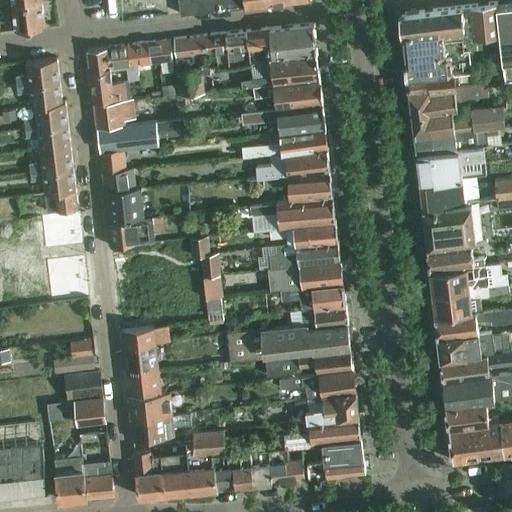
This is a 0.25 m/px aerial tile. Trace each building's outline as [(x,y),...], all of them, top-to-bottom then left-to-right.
[(177,0),(180,15),(245,7),(298,0),(177,0)] [(41,1),(12,5),(15,30),(44,27),(41,1)] [(469,38),(498,34),(495,4),(400,15),(403,34),(442,30),(461,28),(462,35),(469,38)] [(511,5),(497,7),(497,4),(495,4),(498,34),(499,44),(503,82),(511,80),(511,5)] [(273,58),(317,54),(314,24),(255,31),(254,30),(246,31),(248,50),(273,46),(273,58)] [(498,34),(469,38),(462,39),(462,37),(444,40),(442,30),(403,34),(407,75),(453,71),(453,72),(469,70),(467,51),(487,48),(487,45),(499,44),(498,34)] [(250,62),(248,50),(246,31),(226,34),(230,65),(250,62)] [(220,66),(230,65),(226,34),(206,36),(208,53),(218,52),(220,66)] [(176,57),(208,53),(206,36),(174,40),(176,57)] [(148,43),(150,61),(160,60),(162,73),(173,71),(169,40),(148,43)] [(151,68),(150,61),(148,43),(127,45),(129,64),(131,80),(139,79),(138,70),(151,68)] [(131,80),(129,64),(127,45),(107,48),(109,66),(110,70),(126,68),(128,81),(129,81),(129,80),(131,80)] [(110,70),(109,66),(107,48),(87,50),(90,73),(110,70)] [(271,77),(251,80),(252,86),(320,78),(316,55),(270,58),(271,77)] [(16,85),(58,80),(56,58),(25,62),(27,75),(15,76),(16,85)] [(177,61),(178,72),(191,70),(190,59),(177,61)] [(191,70),(178,72),(180,96),(204,93),(201,68),(191,70)] [(431,91),(454,88),(453,77),(458,77),(458,82),(477,80),(475,69),(469,70),(453,72),(453,71),(407,75),(409,91),(430,88),(431,91)] [(128,81),(124,82),(111,83),(110,70),(90,73),(94,103),(131,100),(129,81),(128,81)] [(277,109),(323,103),(322,90),(320,79),(265,86),(253,87),(255,98),(275,96),(277,109)] [(61,103),(61,102),(59,89),(58,80),(16,85),(17,86),(17,94),(29,93),(31,107),(35,106),(34,106),(61,103)] [(472,119),(453,121),(452,112),(459,112),(457,99),(483,96),(481,85),(454,88),(431,91),(430,88),(409,91),(415,136),(431,134),(431,133),(453,131),(454,133),(494,129),(505,127),(503,105),(471,108),(472,119)] [(17,86),(7,87),(8,95),(17,94),(17,86)] [(175,87),(163,89),(163,96),(176,94),(175,87)] [(97,128),(137,124),(134,100),(131,100),(94,103),(97,128)] [(67,124),(66,118),(64,101),(61,102),(61,103),(34,106),(35,106),(36,118),(24,119),(25,129),(67,124)] [(279,133),(326,127),(323,103),(277,109),(243,113),(244,121),(278,118),(279,133)] [(15,110),(3,112),(4,120),(15,119),(15,110)] [(124,149),(135,147),(159,145),(157,131),(163,130),(166,135),(184,133),(183,119),(137,124),(97,128),(100,151),(124,149)] [(40,149),(70,146),(67,124),(25,129),(26,137),(38,136),(40,149)] [(285,151),(328,147),(326,127),(279,133),(280,143),(256,145),(242,147),(243,157),(270,153),(285,152),(285,151)] [(417,153),(484,146),(486,145),(485,134),(495,134),(494,129),(454,133),(453,131),(431,133),(431,134),(415,136),(417,153)] [(72,167),(70,148),(70,146),(40,149),(41,162),(29,163),(30,172),(72,167)] [(486,174),(486,173),(484,146),(417,153),(420,181),(476,175),(486,174)] [(263,177),(330,170),(328,147),(285,151),(285,152),(270,153),(271,165),(255,167),(257,178),(261,177),(263,177)] [(123,158),(125,158),(124,149),(100,151),(102,172),(125,169),(123,158)] [(45,193),(48,193),(75,190),(72,167),(30,172),(31,181),(44,180),(45,193)] [(131,188),(135,187),(133,168),(125,169),(102,172),(104,191),(131,188)] [(290,201),(333,196),(330,170),(263,177),(264,187),(285,184),(284,182),(288,181),(290,201)] [(464,200),(471,199),(478,198),(476,175),(420,181),(423,208),(464,202),(464,200)] [(511,175),(495,177),(496,196),(511,195),(511,175)] [(108,221),(135,219),(139,218),(135,187),(131,188),(104,191),(108,221)] [(75,190),(48,193),(45,196),(47,213),(77,209),(75,190)] [(269,228),(336,220),(333,196),(290,201),(277,202),(251,204),(253,230),(269,228)] [(462,243),(477,241),(471,199),(464,200),(464,202),(423,208),(427,247),(462,243)] [(28,210),(18,211),(19,219),(29,218),(28,210)] [(78,212),(41,217),(43,237),(80,233),(78,212)] [(111,247),(138,243),(135,219),(108,221),(111,247)] [(304,242),(338,238),(336,220),(269,228),(270,239),(287,237),(288,245),(304,242)] [(83,257),(80,233),(43,237),(46,262),(83,257)] [(219,253),(219,252),(211,253),(209,235),(190,236),(193,256),(201,255),(219,253)] [(309,264),(340,260),(338,238),(304,242),(288,245),(279,246),(281,256),(270,257),(271,264),(266,265),(267,269),(268,268),(268,269),(309,264)] [(430,271),(466,267),(483,265),(483,258),(473,259),(472,246),(486,244),(486,240),(477,241),(462,243),(427,247),(430,271)] [(204,276),(221,274),(219,253),(201,255),(201,260),(202,260),(204,276)] [(86,277),(83,257),(46,262),(49,281),(86,277)] [(281,291),(343,284),(340,260),(309,264),(268,269),(271,290),(280,289),(281,291)] [(432,293),(487,286),(486,277),(467,280),(466,267),(430,271),(432,293)] [(206,298),(221,297),(221,296),(223,296),(221,274),(204,276),(206,298)] [(501,274),(491,275),(492,283),(502,282),(501,274)] [(88,297),(86,277),(49,281),(51,302),(88,297)] [(315,308),(345,304),(343,284),(281,291),(282,300),(313,297),(315,308)] [(479,297),(488,296),(506,294),(505,284),(487,286),(432,293),(435,316),(480,311),(479,297)] [(206,298),(208,314),(223,313),(221,297),(206,298)] [(348,324),(345,304),(315,308),(295,310),(297,325),(307,324),(308,328),(348,324)] [(477,321),(492,319),(492,324),(511,321),(511,306),(480,311),(435,316),(438,337),(478,333),(477,321)] [(311,352),(351,348),(348,324),(308,328),(307,324),(297,325),(227,332),(231,361),(311,352)] [(123,346),(157,341),(155,326),(122,330),(123,346)] [(478,333),(438,337),(440,359),(490,354),(490,347),(480,349),(478,333)] [(90,339),(71,341),(73,357),(92,354),(90,339)] [(126,374),(160,370),(157,341),(123,346),(126,374)] [(318,374),(353,369),(351,348),(311,352),(310,354),(291,355),(293,366),(300,365),(300,367),(316,365),(318,374)] [(0,362),(10,361),(8,349),(0,349),(0,362)] [(511,351),(490,354),(440,359),(443,381),(489,375),(488,367),(511,364),(511,351)] [(73,357),(53,359),(55,373),(94,368),(93,354),(92,354),(73,357)] [(323,397),(356,392),(353,369),(318,374),(280,379),(281,389),(305,386),(307,399),(323,397)] [(163,392),(163,391),(160,370),(126,374),(129,396),(163,392)] [(100,371),(99,371),(64,376),(67,400),(103,395),(100,371)] [(486,400),(511,397),(511,373),(489,375),(443,381),(446,405),(486,400)] [(131,418),(173,414),(171,390),(163,391),(163,392),(129,396),(131,418)] [(309,421),(359,416),(356,392),(323,397),(307,399),(295,401),(292,406),(292,423),(307,421),(309,421)] [(106,421),(103,397),(75,401),(78,425),(106,421)] [(488,417),(486,400),(446,405),(449,428),(475,424),(497,422),(497,416),(488,417)] [(0,427),(39,421),(36,403),(0,408),(0,427)] [(60,403),(48,405),(50,421),(62,420),(60,403)] [(133,441),(176,437),(173,414),(131,418),(133,441)] [(313,443),(360,438),(362,438),(359,416),(309,421),(310,433),(280,435),(280,440),(285,440),(286,448),(286,450),(288,450),(314,448),(313,443)] [(511,419),(500,421),(504,455),(511,454),(511,419)] [(479,458),(504,455),(500,421),(497,422),(475,424),(479,458)] [(452,461),(479,458),(475,424),(449,428),(452,461)] [(195,454),(213,453),(225,451),(223,431),(193,434),(194,440),(195,454)] [(82,444),(96,443),(95,433),(81,434),(82,444)] [(324,461),(363,459),(360,438),(313,443),(314,448),(322,447),(324,461)] [(214,456),(213,453),(195,454),(194,440),(185,441),(185,446),(190,491),(217,488),(213,456),(214,456)] [(165,494),(190,491),(185,446),(171,447),(172,457),(161,458),(165,494)] [(289,460),(288,450),(286,450),(286,448),(268,450),(272,483),(305,479),(303,463),(303,459),(289,460)] [(272,483),(268,450),(250,452),(253,485),(272,483)] [(165,494),(161,458),(150,459),(149,451),(134,452),(139,496),(165,494)] [(14,455),(19,496),(47,493),(42,452),(14,455)] [(236,486),(253,485),(250,452),(241,453),(242,466),(233,467),(234,468),(236,486)] [(0,457),(0,498),(19,496),(14,455),(0,457)] [(87,497),(85,477),(84,470),(82,455),(54,458),(59,501),(87,497)] [(233,467),(224,468),(223,455),(214,456),(213,456),(217,488),(236,486),(234,468),(233,467)] [(305,479),(309,479),(328,477),(365,472),(363,459),(324,461),(303,463),(305,479)] [(85,477),(87,497),(114,494),(110,461),(105,462),(106,466),(97,467),(98,476),(85,477)]
